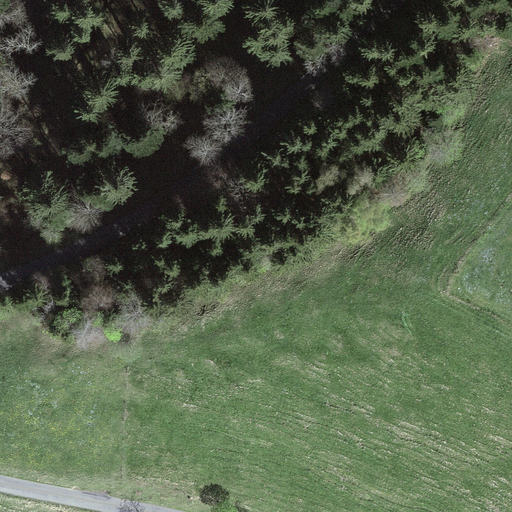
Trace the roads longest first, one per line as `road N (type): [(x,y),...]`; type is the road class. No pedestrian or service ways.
road 1 (unclassified): [(397,0),(197,180),(92,242),(0,282)]
road 2 (unclassified): [(0,483),(150,511)]
